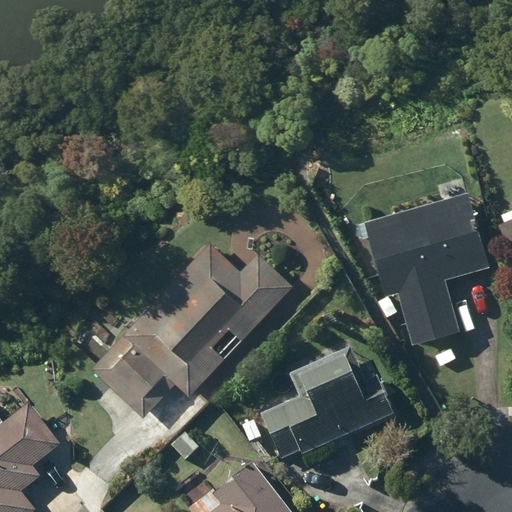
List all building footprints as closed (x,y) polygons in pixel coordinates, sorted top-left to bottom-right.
[(447,277),(491,265),(470,190),(368,219),(388,293),(399,290),(413,340),(461,326),(447,277)] [(511,205),(496,213),(499,221),(493,223),(511,266),(511,205)] [(205,240),(85,364),(137,415),(170,381),(182,393),(288,283),(253,249),(234,268),(205,240)] [(390,295),(382,299),(391,314),(399,309),(390,295)] [(284,374),(295,397),(257,414),(277,459),(296,451),(298,455),(390,414),(373,376),(360,382),(345,347),(284,374)] [(37,477),(28,466),(55,446),(24,405),(0,422),(0,511),(30,511),(32,511),(18,492),(37,477)] [(250,421),(239,425),(245,441),(257,437),(250,421)] [(181,433),(167,445),(181,460),(195,447),(181,433)] [(184,511),(285,511),(246,463),(210,491),(209,490),(183,510),(184,511)]
